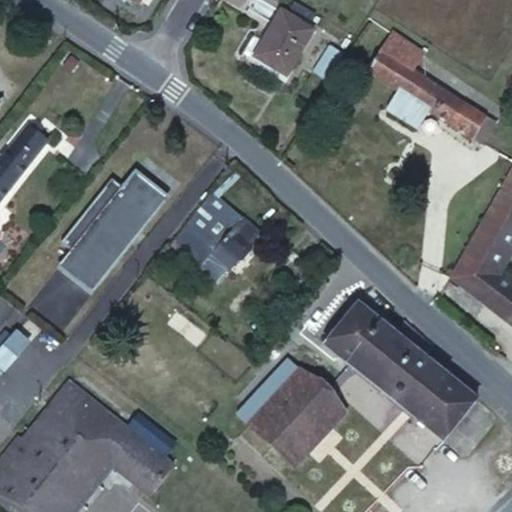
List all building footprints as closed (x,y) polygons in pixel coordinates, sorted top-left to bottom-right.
[(329,38),(300,21),(272,67),(301,84),(329,38)] [(393,37),(383,51),(415,72),(424,58),(393,37)] [(328,46),(313,75),(328,82),(342,53),(328,46)] [(415,72),(383,51),(366,78),(400,103),(393,115),(432,141),(442,125),(470,143),(486,120),(415,72)] [(0,193),(47,140),(29,125),(0,159),(0,193)] [(116,176),(64,240),(75,249),(101,270),(165,191),(140,170),(127,186),(116,176)] [(511,248),(511,176),(443,282),(490,312),(506,286),(494,279),(511,248)] [(101,270),(75,249),(62,265),(94,291),(171,196),(165,191),(101,270)] [(215,191),(171,245),(199,269),(214,251),(233,266),(262,231),(215,191)] [(7,241),(0,250),(0,269),(4,272),(20,252),(7,241)] [(233,266),(214,251),(199,269),(218,284),(233,266)] [(511,289),(506,286),(490,312),(511,325),(511,289)] [(362,301),(328,342),(450,437),(484,393),(433,354),(439,345),(413,322),(404,334),(362,301)] [(23,326),(1,356),(17,367),(40,339),(23,326)] [(300,366),(254,423),(306,465),(351,408),(300,366)] [(15,437),(0,455),(0,511),(76,511),(112,473),(145,501),(168,473),(72,394),(27,444),(15,437)]
